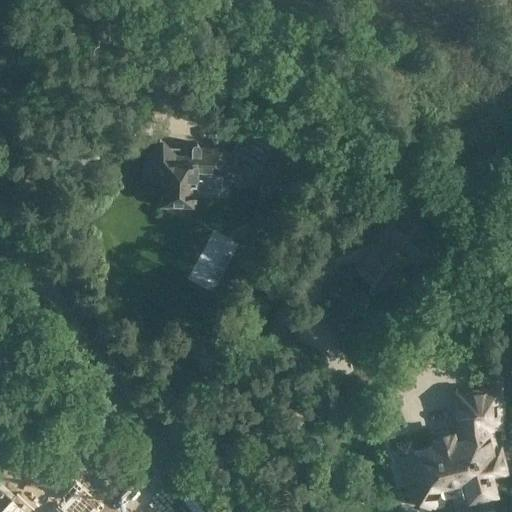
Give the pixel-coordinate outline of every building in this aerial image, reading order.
[(189,94),(202,100),(208,86),(195,81),(189,94)] [(221,97),(224,88),(212,82),(208,91),(221,97)] [(251,119),(232,150),(260,168),(279,136),(251,119)] [(169,203),(193,204),(193,183),(194,183),(195,171),(223,172),(223,147),(200,146),(199,144),(198,142),(197,142),(196,142),(195,141),(193,142),(192,143),(191,144),(190,145),(181,145),(182,140),(174,140),(173,145),(169,145),(161,136),(144,152),(160,168),(159,203),(161,203),(161,204),(162,205),(164,206),(165,206),(166,206),(167,206),(168,205),(169,203)] [(399,207),(353,268),(384,291),(409,258),(417,264),(436,238),(433,235),(429,232),(430,230),(399,207)] [(342,278),(340,283),(343,288),(348,290),(353,287),(355,282),(353,277),(348,276),(342,278)] [(493,477),(509,473),(501,443),(497,444),(493,430),(504,430),(502,384),(490,384),(490,386),(452,388),(454,427),(429,434),(431,442),(412,447),(410,439),(395,443),(397,453),(395,453),(403,485),(401,488),(409,493),(408,494),(407,498),(409,502),(411,505),(416,506),(420,505),(422,502),(423,502),(431,506),(437,495),(438,496),(442,489),(441,489),(443,486),(461,481),(466,502),(498,494),(493,477)] [(81,483),(69,468),(13,511),(97,511),(77,487),(81,483)]
